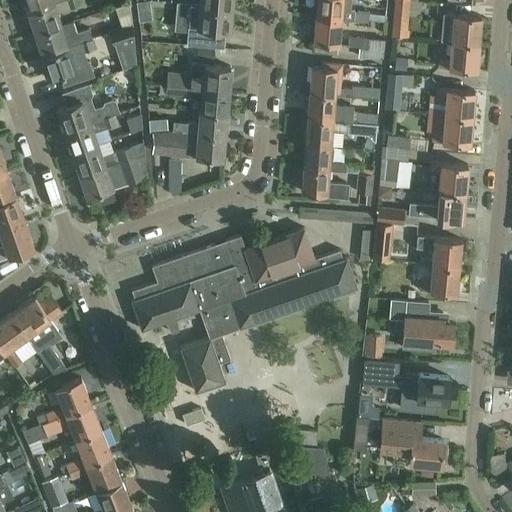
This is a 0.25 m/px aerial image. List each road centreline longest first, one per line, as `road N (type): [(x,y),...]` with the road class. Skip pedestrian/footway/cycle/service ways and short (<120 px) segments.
road 1 (residential): [(489,511),(470,462),(510,0)]
road 2 (residential): [(71,247),(252,179),(271,0)]
road 3 (residential): [(171,511),(71,247)]
road 4 (residential): [(71,247),(2,47)]
